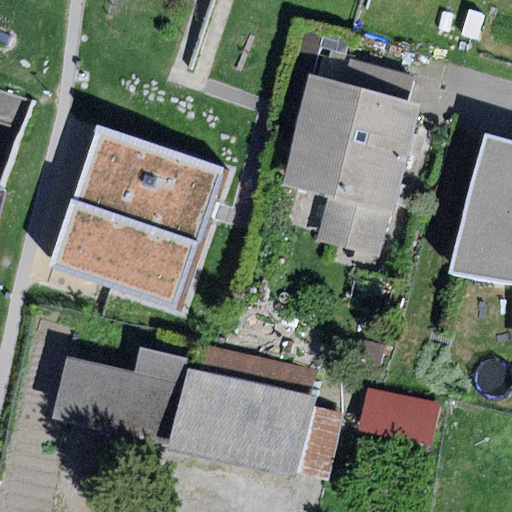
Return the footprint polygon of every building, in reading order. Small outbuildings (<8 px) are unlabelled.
[(332,51),(324,79),(408,101),(415,73),(332,51)] [(324,79),(312,76),(282,185),(327,197),(315,241),(390,261),(410,186),(401,183),(422,105),(408,101),(324,79)] [(223,170),(100,128),(52,267),(175,309),(210,209),(223,170)] [(511,144),(486,138),(451,275),(511,284),(511,144)] [(136,375),(72,360),(59,420),(165,444),(184,359),(142,350),(136,375)] [(316,396),(192,368),(174,451),(298,479),(299,473),(314,407),(316,396)] [(441,403),(369,389),(360,430),(433,444),(441,403)] [(343,414),(314,407),(299,473),(327,479),(343,414)]
